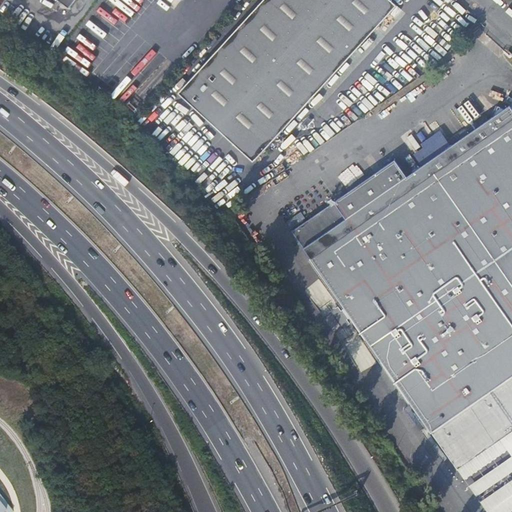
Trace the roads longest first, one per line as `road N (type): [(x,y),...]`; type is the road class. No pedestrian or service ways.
road 1 (motorway): [(388,511),(324,409),(200,256),(75,138),(0,82)]
road 2 (motorway): [(326,511),(197,303),(60,157),(0,107)]
road 3 (motorway): [(0,178),(37,207),(154,336),(266,511)]
road 4 (motorway): [(0,208),(123,354),(159,408),(207,511)]
road 5 (unknown): [(212,0),(168,41),(142,40),(100,20)]
